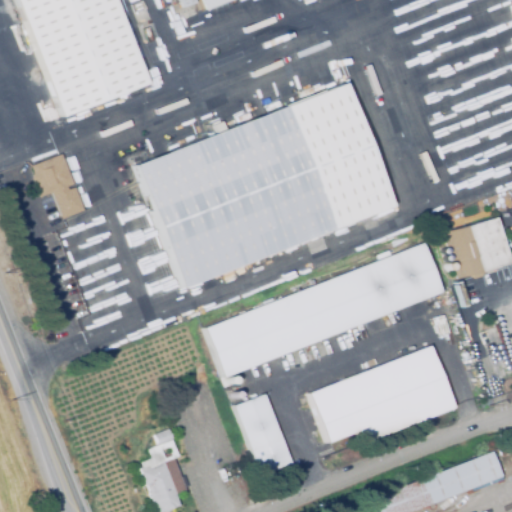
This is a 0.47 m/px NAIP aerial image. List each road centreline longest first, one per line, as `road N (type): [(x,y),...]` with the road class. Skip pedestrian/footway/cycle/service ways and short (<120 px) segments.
road 1 (residential): [(277,511),(511,416)]
road 2 (secondary): [(76,511),(0,315)]
